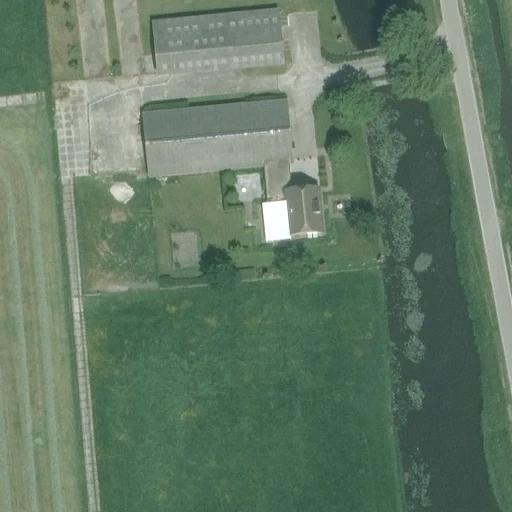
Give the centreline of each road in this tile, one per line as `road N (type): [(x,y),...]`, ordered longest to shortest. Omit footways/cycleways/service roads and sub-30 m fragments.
road 1 (unclassified): [(511,360),(453,0)]
road 2 (unknown): [(459,30),(301,82)]
